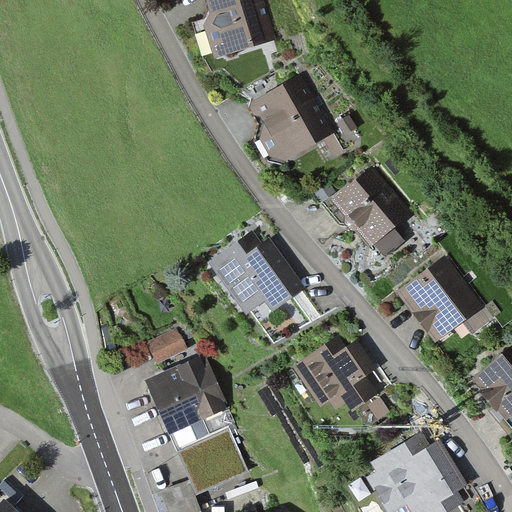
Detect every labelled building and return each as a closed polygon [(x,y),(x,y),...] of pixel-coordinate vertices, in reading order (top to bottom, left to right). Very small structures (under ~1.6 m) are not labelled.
[(273,43),(263,0),(209,0),(222,55),(273,43)] [(340,137),(308,80),(259,107),(292,164),(340,137)] [(422,213),(377,165),(340,199),(385,248),(422,213)] [(260,246),(250,233),(209,261),(247,314),(266,301),(273,311),(305,288),(270,238),(260,246)] [(484,306),(445,254),(397,291),(436,343),(484,306)] [(347,339),(306,366),(333,412),(356,400),(362,413),(386,400),(377,381),(387,375),(364,343),(354,350),(347,339)] [(511,345),(471,378),(511,429),(511,345)] [(233,413),(204,359),(154,383),(196,481),(167,492),(173,511),(208,511),(202,495),(250,476),(227,431),(210,439),(202,423),(233,413)] [(465,511),(475,507),(429,434),(378,462),(385,474),(372,481),(392,511),(465,511)]
